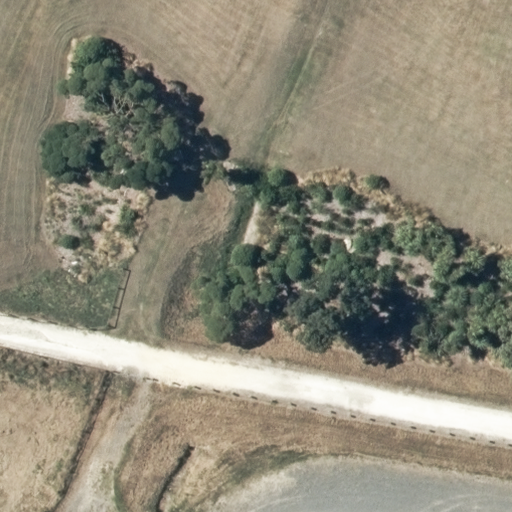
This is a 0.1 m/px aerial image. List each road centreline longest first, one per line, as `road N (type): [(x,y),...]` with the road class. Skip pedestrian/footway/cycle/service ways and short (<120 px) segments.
road 1 (track): [(511,498),(371,484),(301,493),(263,511)]
road 2 (track): [(166,366),(86,511)]
